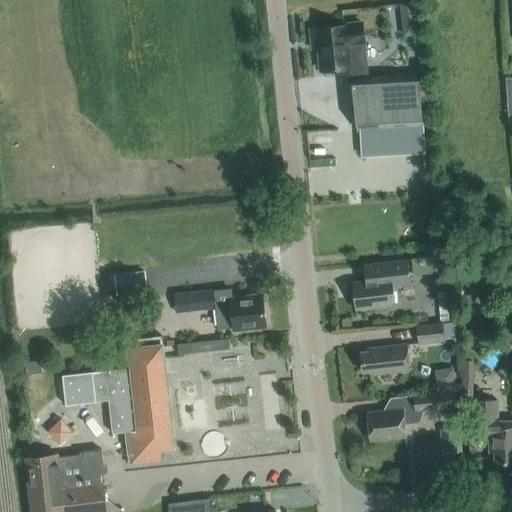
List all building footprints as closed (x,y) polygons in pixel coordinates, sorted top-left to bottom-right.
[(414,3),(400,5),(402,22),(416,20),(414,3)] [(364,22),(319,27),(324,69),(353,66),(350,40),(366,38),(364,22)] [(425,122),(421,73),(354,77),(359,127),(425,122)] [(392,288),(410,286),(408,262),(380,265),(382,281),(353,284),(356,311),(394,307),(392,288)] [(116,297),(147,293),(145,272),(114,276),(116,297)] [(437,274),(439,290),(443,290),(447,290),(445,273),(441,273),(437,274)] [(233,303),(220,304),(215,305),(214,290),(174,293),(176,312),(220,308),(222,326),(234,325),(235,328),(267,325),(265,295),(233,298),(233,303)] [(450,319),(447,297),(443,297),(438,298),(440,319),(445,319),(450,319)] [(155,334),(153,311),(145,312),(144,303),(131,304),(132,313),(128,314),(131,336),(155,334)] [(444,342),(442,324),(416,327),(418,345),(444,342)] [(189,342),(178,343),(179,354),(190,352),(189,342)] [(410,371),(406,345),(368,350),(368,353),(360,354),(362,374),(370,373),(371,376),(410,371)] [(172,446),(161,346),(130,349),(132,369),(110,372),(110,369),(62,375),(65,405),(95,402),(95,401),(108,399),(112,433),(125,431),(128,455),(130,454),(131,464),(161,461),(160,448),(172,446)] [(26,374),(42,373),(41,360),(25,362),(26,374)] [(462,399),(472,400),(472,360),(462,360),(462,399)] [(454,392),(452,370),(436,372),(439,394),(441,394),(454,392)] [(454,392),(441,394),(413,397),(414,411),(416,412),(442,409),(443,415),(456,414),(454,392)] [(511,422),(497,422),(497,402),(473,401),(473,433),(489,434),(489,453),(494,453),(494,464),(511,464),(511,422)] [(417,422),(416,412),(414,411),(402,412),(402,410),(367,414),(370,442),(405,438),(404,424),(417,422)] [(56,445),(70,431),(57,418),(43,431),(56,445)] [(445,454),(457,452),(455,428),(442,429),(445,454)] [(61,453),(35,456),(38,487),(34,487),(37,511),(109,511),(107,482),(102,491),(100,474),(105,474),(101,449),(81,451),(81,454),(61,457),(61,453)] [(170,504),(170,511),(211,511),(210,499),(170,504)]
